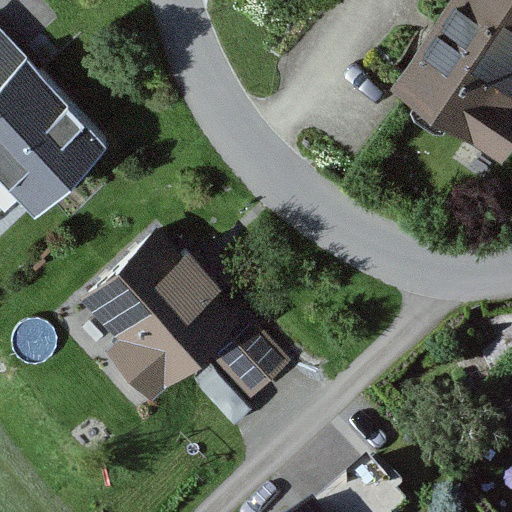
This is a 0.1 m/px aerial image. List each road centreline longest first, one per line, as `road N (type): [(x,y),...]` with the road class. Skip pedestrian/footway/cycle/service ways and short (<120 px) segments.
road 1 (residential): [(182,0),(203,83),(276,178),(357,238),(445,273)]
road 2 (residential): [(445,273),(434,301),(218,511)]
